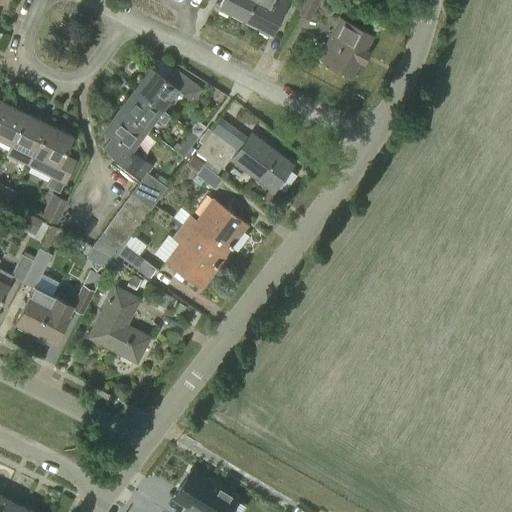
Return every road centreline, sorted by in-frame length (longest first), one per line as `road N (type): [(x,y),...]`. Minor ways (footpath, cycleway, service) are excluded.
road 1 (residential): [(144,442),(324,234),(385,140)]
road 2 (residential): [(385,140),(244,61),(110,0)]
road 3 (residential): [(144,442),(0,369)]
road 4 (residential): [(385,140),(414,0)]
